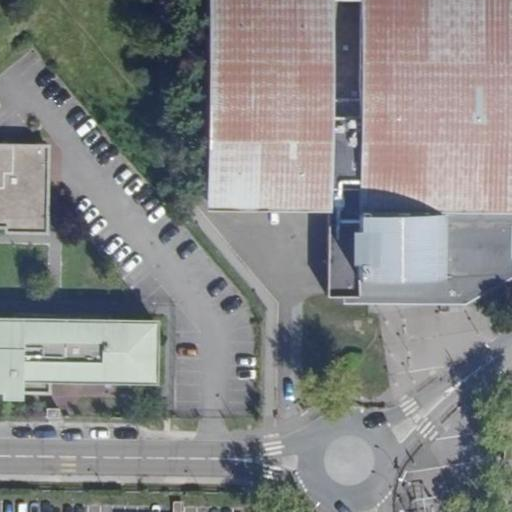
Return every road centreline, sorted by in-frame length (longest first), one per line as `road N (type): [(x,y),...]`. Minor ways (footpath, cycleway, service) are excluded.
road 1 (residential): [(307,460),(0,455)]
road 2 (unclassified): [(511,345),(382,440)]
